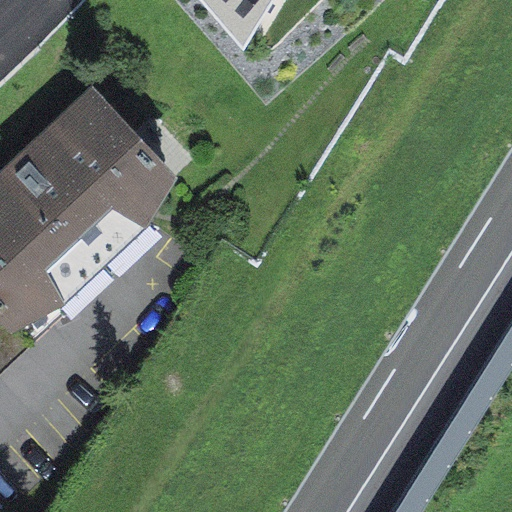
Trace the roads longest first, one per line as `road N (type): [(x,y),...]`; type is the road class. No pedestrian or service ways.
road 1 (motorway): [(511,8),(191,511)]
road 2 (motorway): [(306,511),(511,180)]
